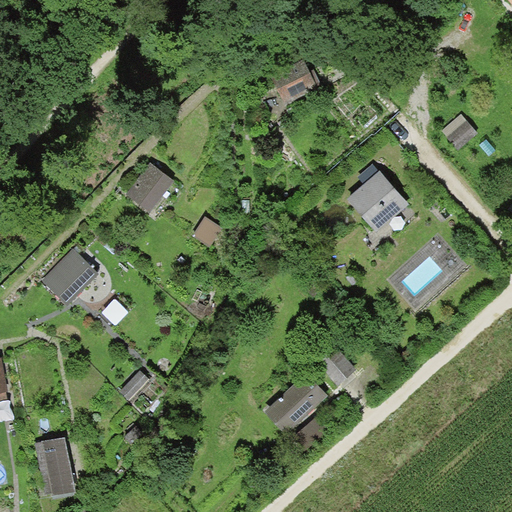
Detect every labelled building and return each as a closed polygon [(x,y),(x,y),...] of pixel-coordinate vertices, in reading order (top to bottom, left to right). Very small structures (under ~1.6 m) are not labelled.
[(306,59),(272,74),(284,102),(318,87),(306,59)] [(152,211),(176,179),(150,160),(126,191),(152,211)] [(382,169),(349,194),(374,227),(407,202),(382,169)] [(75,248),(43,279),(67,304),(99,272),(75,248)] [(336,341),(317,359),(340,383),(359,365),(336,341)] [(2,356),(0,356),(0,400),(9,399),(2,356)] [(309,371),(265,408),(285,431),(329,394),(309,371)] [(65,436),(35,441),(45,496),(75,491),(65,436)]
